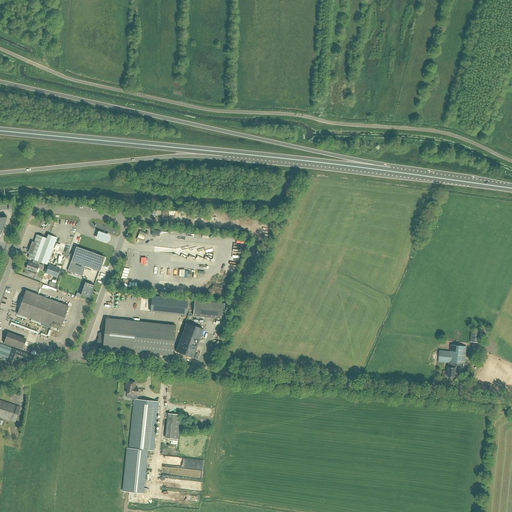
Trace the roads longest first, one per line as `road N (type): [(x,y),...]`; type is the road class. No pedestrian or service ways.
road 1 (unclassified): [(511,160),(430,129),(205,109),(76,80),(0,48)]
road 2 (unclassified): [(511,403),(79,357)]
road 3 (trunk): [(390,171),(0,82)]
road 4 (unclassified): [(0,292),(30,208),(120,218),(125,227),(79,357)]
road 5 (trunk): [(222,152),(0,130)]
road 6 (trunk): [(0,172),(222,152)]
road 7 (trunk): [(390,171),(222,152)]
road 8 (trunk): [(511,188),(390,171)]
